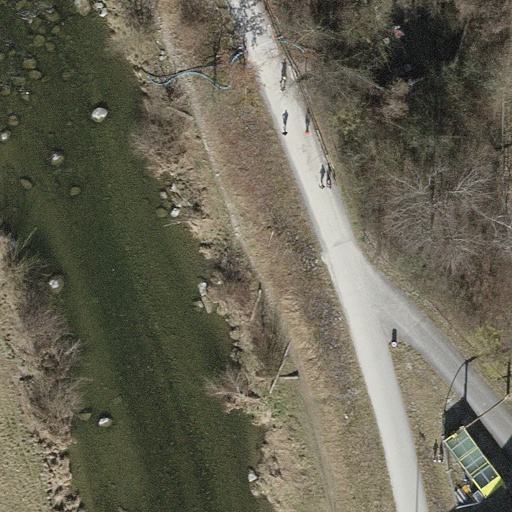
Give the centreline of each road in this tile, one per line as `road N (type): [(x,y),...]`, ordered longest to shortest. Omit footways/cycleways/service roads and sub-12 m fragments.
road 1 (track): [(357,295),(242,0)]
road 2 (track): [(412,511),(357,295)]
road 3 (track): [(357,295),(419,331),(511,437)]
